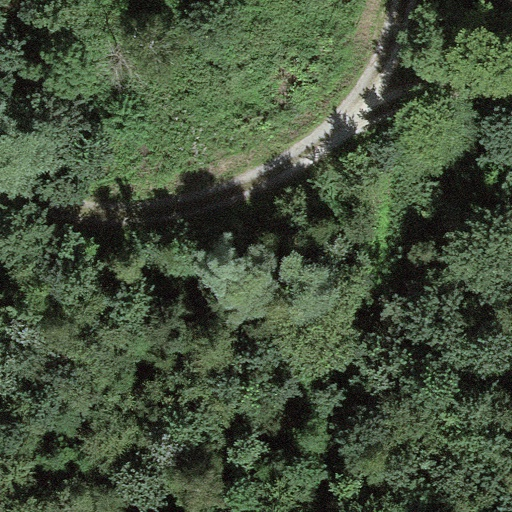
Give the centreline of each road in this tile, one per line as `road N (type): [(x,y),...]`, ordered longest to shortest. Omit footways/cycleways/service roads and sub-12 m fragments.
road 1 (track): [(0,184),(68,210),(217,205),(341,128),(390,44),(402,0)]
road 2 (track): [(341,128),(436,89),(511,86)]
